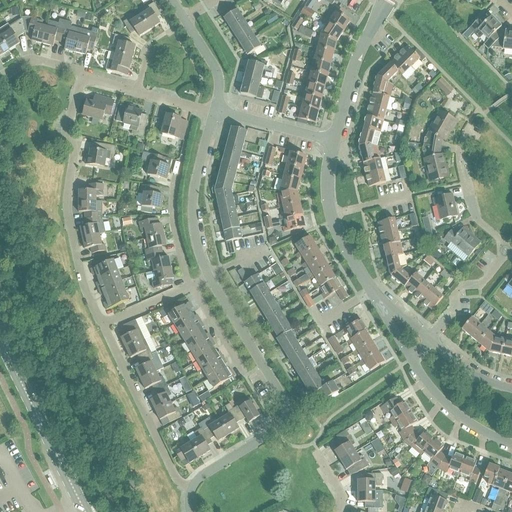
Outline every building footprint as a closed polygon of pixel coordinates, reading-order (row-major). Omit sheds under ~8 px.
[(309,0),(307,3),(305,7),(310,10),(316,0),(309,0)] [(147,12),(140,16),(150,31),(160,24),(156,18),(161,15),(154,3),(145,9),(147,12)] [(333,16),(329,22),(329,23),(343,32),(350,22),(341,16),(344,12),(334,6),(329,14),(333,16)] [(224,19),(230,28),(243,20),(237,10),(224,19)] [(150,31),(140,16),(134,20),(132,17),(123,22),(131,34),(136,31),(139,37),(150,31)] [(22,18),(25,33),(33,35),(32,41),(42,44),(47,27),(41,26),(43,21),(27,17),(22,18)] [(298,17),(295,22),(300,26),(303,21),(298,17)] [(483,35),(488,40),(495,33),(501,27),(491,17),(484,24),(479,19),(469,29),(479,39),(483,35)] [(11,31),(0,37),(9,51),(20,44),(16,39),(25,33),(22,18),(9,27),(11,31)] [(326,26),(321,35),(337,42),(343,32),(329,23),(329,22),(324,19),(321,23),(326,26)] [(48,21),(47,27),(42,44),(53,47),(55,41),(60,43),(66,22),(59,20),(58,24),(48,21)] [(230,28),(235,38),(249,29),(243,20),(230,28)] [(72,23),(66,22),(60,43),(66,44),(64,50),(75,53),(79,36),(81,30),(71,27),(72,23)] [(300,26),(295,22),(292,28),(297,31),(300,26)] [(91,32),(81,30),(79,36),(75,53),(86,56),(87,50),(93,51),(99,30),(92,29),(91,32)] [(235,38),(241,47),(255,38),(249,29),(235,38)] [(503,50),(511,51),(511,32),(505,32),(504,39),(500,38),(495,33),(488,40),(484,45),(489,50),(491,47),(503,49),(503,50)] [(118,47),(116,54),(132,58),(135,47),(129,45),(130,39),(115,35),(112,45),(118,47)] [(313,48),(317,50),(317,49),(334,54),(337,42),(321,35),(318,45),(314,44),(313,48)] [(0,56),(9,51),(0,37),(0,56)] [(255,38),(241,47),(247,56),(256,51),(258,55),(266,50),(263,46),(261,47),(255,38)] [(400,54),(399,55),(411,68),(419,59),(422,62),(426,58),(417,50),(414,53),(407,47),(403,51),(402,51),(400,53),(400,54)] [(310,60),(314,61),(331,65),(334,54),(317,49),(317,50),(315,57),(311,55),(310,60)] [(132,58),(116,54),(114,61),(108,60),(105,70),(122,74),(124,69),(129,70),(132,58)] [(394,60),(390,64),(398,72),(406,80),(415,72),(411,68),(399,55),(398,56),(397,56),(396,56),(394,58),(394,60)] [(306,72),(311,73),(327,77),(331,65),(314,61),(312,68),(308,67),(306,72)] [(249,62),(246,73),(261,77),(264,66),(249,62)] [(378,76),(377,77),(388,82),(398,72),(390,64),(386,68),(385,68),(383,70),(382,71),(383,71),(382,72),(381,72),(380,72),(378,74),(378,75),(378,76)] [(246,73),(243,83),(259,88),(261,77),(246,73)] [(303,83),(308,84),(324,89),(327,77),(311,73),(309,80),(305,79),(303,83)] [(374,88),(373,94),(384,97),(384,96),(390,98),(393,86),(388,82),(377,77),(377,78),(376,78),(375,81),(376,82),(376,83),(375,83),(374,84),(374,87),(374,88)] [(438,83),(448,95),(454,89),(445,78),(438,83)] [(259,88),(243,83),(240,94),(256,99),(259,88)] [(300,95),(305,96),(321,100),(324,89),(308,84),(306,91),(302,90),(300,95)] [(419,92),(415,88),(412,91),(408,95),(412,99),(419,92)] [(370,104),(370,105),(386,110),(390,98),(384,96),(384,97),(373,94),(371,99),(370,100),(370,103),(370,104)] [(405,102),(404,105),(410,106),(411,100),(403,95),(402,101),(405,102)] [(297,107),(302,108),(302,107),(318,112),(321,100),(305,96),(303,103),(299,102),(297,107)] [(110,115),(114,101),(100,98),(98,105),(87,102),(85,108),(83,116),(102,121),(104,114),(110,115)] [(287,104),(282,102),(279,114),(284,115),(287,104)] [(131,135),(143,138),(148,120),(140,118),(142,112),(131,109),(131,106),(128,105),(123,124),(131,126),(130,131),(132,131),(131,135)] [(368,112),(367,117),(383,121),(386,110),(370,105),(369,107),(368,108),(368,110),(368,111),(368,112)] [(302,107),(302,108),(300,115),(296,113),(294,118),(315,124),(318,112),(302,107)] [(424,138),(423,145),(440,147),(441,139),(445,141),(451,131),(450,131),(456,121),(440,111),(428,132),(429,132),(425,138),(424,138)] [(162,135),(182,140),(186,127),(179,125),(180,119),(175,117),(174,118),(167,116),(162,135)] [(365,123),(364,129),(375,132),(380,133),(383,121),(367,117),(366,119),(365,119),(365,122),(365,123)] [(231,128),(228,139),(244,143),(247,132),(231,128)] [(359,145),(359,146),(371,146),(375,132),(364,129),(362,135),(361,135),(360,138),(361,139),(361,140),(360,140),(359,141),(359,144),(359,145)] [(228,139),(226,149),(241,153),(244,143),(228,139)] [(114,161),(114,158),(116,146),(98,144),(97,151),(90,150),(88,162),(85,161),(85,164),(105,167),(106,159),(114,161)] [(440,147),(423,145),(422,152),(423,152),(425,159),(424,159),(429,182),(448,178),(445,166),(446,166),(443,155),(439,156),(440,147)] [(362,158),(363,164),(374,161),(380,159),(377,146),(371,146),(359,146),(359,147),(359,148),(359,151),(360,152),(361,153),(360,153),(360,154),(361,157),(361,158),(362,158)] [(270,148),(267,159),(272,161),(276,149),(270,148)] [(226,149),(223,159),(239,164),(241,153),(226,149)] [(141,160),(148,161),(148,163),(151,163),(147,176),(166,181),(170,167),(163,165),(165,158),(143,152),(141,160)] [(289,157),(287,164),(287,165),(303,169),(306,157),(285,152),(284,156),(289,157)] [(223,159),(220,170),(236,174),(239,164),(223,159)] [(366,174),(366,175),(383,171),(380,159),(374,161),(363,164),(365,169),(364,169),(364,170),(365,173),(365,174),(366,174)] [(286,169),(284,176),(300,181),(303,169),(287,165),(287,164),(282,163),(281,168),(286,169)] [(398,168),(400,180),(406,178),(403,166),(398,168)] [(220,170),(217,180),(233,185),(236,174),(220,170)] [(383,171),(366,175),(366,177),(366,178),(366,181),(367,181),(369,187),(386,183),(383,171)] [(283,181),(280,192),(297,192),(300,181),(284,176),(279,175),(278,179),(283,181)] [(215,191),(217,200),(232,196),(231,191),(233,185),(217,180),(215,191)] [(79,191),(79,202),(96,202),(96,196),(103,196),(103,185),(89,185),(89,191),(79,191)] [(142,207),(161,210),(163,196),(156,195),(157,188),(142,186),(141,194),(144,194),(142,207)] [(279,209),(283,208),(300,204),(297,192),(280,192),(282,203),(278,204),(279,209)] [(437,206),(440,220),(458,216),(454,201),(450,202),(448,195),(433,199),(434,206),(437,206)] [(217,200),(219,210),(235,207),(232,196),(217,200)] [(85,213),(85,220),(102,218),(102,202),(96,202),(79,202),(79,213),(85,213)] [(281,221),(283,220),(286,220),(286,219),(302,216),(300,204),(283,208),(285,215),(280,216),(281,221)] [(219,210),(221,221),(237,217),(235,207),(219,210)] [(409,215),(412,227),(418,226),(415,214),(409,215)] [(126,225),(135,223),(133,216),(124,218),(126,225)] [(286,220),(283,220),(285,227),(283,228),(284,232),(305,228),(302,216),(286,219),(286,220)] [(221,221),(223,231),(239,228),(237,217),(221,221)] [(80,228),(83,239),(99,235),(105,233),(102,218),(85,220),(86,227),(80,228)] [(380,234),(380,235),(397,231),(394,219),(378,223),(379,229),(378,230),(379,233),(380,234)] [(146,233),(147,239),(164,235),(161,224),(154,226),(153,220),(139,223),(142,234),(146,233)] [(239,228),(223,231),(226,242),(232,241),(242,239),(239,228)] [(451,243),(469,257),(480,244),(462,229),(458,234),(452,229),(444,239),(449,244),(451,243)] [(382,241),(383,247),(400,243),(397,231),(380,235),(381,237),(380,237),(380,238),(381,240),(382,241)] [(245,238),(248,247),(262,242),(259,233),(245,238)] [(99,235),(83,239),(85,250),(91,248),(92,254),(106,251),(105,245),(102,246),(99,235)] [(144,246),(147,256),(162,253),(161,247),(166,246),(164,235),(147,239),(148,245),(144,246)] [(298,259),(302,257),(316,248),(310,237),(295,246),(300,253),(296,255),(298,259)] [(385,253),(386,258),(397,256),(403,255),(400,243),(383,247),(384,248),(383,248),(383,249),(384,252),(384,253),(385,253)] [(304,269),(308,267),(323,258),(316,248),(302,257),(306,263),(302,265),(304,269)] [(153,266),(154,272),(171,268),(169,257),(163,258),(162,253),(147,256),(149,267),(153,266)] [(390,275),(390,276),(400,270),(406,266),(403,255),(397,256),(386,258),(388,264),(387,264),(387,265),(388,268),(388,269),(389,269),(389,270),(388,271),(389,274),(390,275)] [(311,279),(314,277),(329,268),(323,258),(308,267),(312,273),(308,276),(311,279)] [(281,262),(284,267),(289,264),(286,259),(281,262)] [(96,275),(97,279),(117,271),(114,261),(91,269),(93,276),(96,275)] [(278,265),(271,269),(276,276),(282,272),(278,265)] [(151,279),(154,289),(173,285),(172,279),(173,279),(171,268),(154,272),(155,278),(151,279)] [(317,290),(320,288),(335,278),(329,268),(314,277),(318,283),(314,286),(317,290)] [(287,272),(290,278),(295,274),(292,269),(287,272)] [(399,284),(404,287),(411,279),(400,270),(390,276),(391,277),(391,278),(394,280),(395,280),(396,281),(396,282),(398,284),(399,284)] [(96,283),(98,290),(121,281),(117,271),(97,279),(99,282),(96,283)] [(412,294),(413,295),(424,282),(415,274),(411,279),(404,287),(409,291),(408,291),(409,292),(411,294),(412,294)] [(244,283),(250,292),(264,284),(258,275),(249,280),(244,283)] [(320,288),(324,294),(320,296),(322,300),(336,292),(341,300),(347,297),(344,290),(342,291),(341,289),(341,288),(335,278),(320,288)] [(293,283),(297,288),(302,285),(298,280),(293,283)] [(104,295),(105,299),(125,291),(121,281),(98,290),(101,296),(104,295)] [(418,299),(423,303),(434,290),(424,282),(413,295),(415,296),(414,296),(415,297),(417,299),(418,299)] [(250,292),(255,302),(269,293),(264,284),(250,292)] [(300,293),(303,298),(308,295),(305,290),(300,293)] [(434,290),(423,303),(424,304),(423,304),(424,305),(426,307),(427,307),(432,311),(443,297),(434,290)] [(125,291),(105,299),(106,302),(104,304),(106,310),(118,306),(120,311),(126,308),(124,303),(129,301),(125,291)] [(255,302),(261,311),(275,303),(269,293),(255,302)] [(308,295),(303,298),(309,308),(314,305),(308,295)] [(168,315),(174,325),(192,313),(190,310),(193,309),(189,302),(168,315)] [(261,311),(267,320),(281,312),(275,303),(261,311)] [(267,320),(273,330),(286,321),(281,312),(267,320)] [(174,325),(180,334),(201,321),(197,315),(194,317),(192,313),(174,325)] [(145,315),(147,323),(153,321),(151,314),(145,315)] [(462,330),(470,337),(480,325),(472,318),(462,330)] [(121,338),(126,348),(141,341),(138,335),(142,333),(136,320),(123,326),(125,330),(119,333),(121,338)] [(348,333),(351,339),(351,340),(365,331),(365,332),(367,331),(361,320),(341,332),(344,336),(348,333)] [(180,334),(185,343),(204,332),(202,329),(204,327),(201,321),(180,334)] [(273,330),(278,339),(291,332),(292,331),(286,321),(273,330)] [(470,337),(478,344),(488,332),(480,325),(470,337)] [(353,344),(357,350),(372,342),(365,332),(365,331),(351,340),(351,339),(347,342),(349,346),(353,344)] [(191,352),(212,339),(208,334),(206,335),(204,332),(185,343),(186,344),(181,346),(186,354),(191,352)] [(276,340),(282,349),(296,341),(291,332),(278,339),(276,340)] [(478,344),(488,352),(496,338),(488,332),(478,344)] [(328,340),(335,350),(340,347),(333,337),(328,340)] [(488,352),(501,355),(504,340),(496,338),(488,352)] [(191,352),(197,361),(215,350),(213,347),(216,345),(212,339),(191,352)] [(501,355),(511,357),(511,355),(511,341),(504,340),(501,355)] [(137,356),(139,361),(152,355),(148,345),(144,347),(141,341),(126,348),(130,359),(137,356)] [(282,349),(288,359),(302,350),(296,341),(282,349)] [(359,354),(363,360),(363,361),(378,352),(372,342),(357,350),(353,353),(355,357),(359,354)] [(340,347),(335,350),(338,355),(343,352),(340,347)] [(197,361),(202,371),(223,358),(220,352),(217,354),(215,350),(197,361)] [(288,359),(294,368),(307,360),(302,350),(288,359)] [(378,352),(363,361),(363,360),(359,363),(361,367),(365,364),(369,371),(370,370),(372,373),(379,369),(377,366),(384,362),(378,352)] [(136,369),(140,380),(156,372),(163,369),(160,363),(157,364),(152,355),(139,361),(142,366),(136,369)] [(341,360),(344,365),(349,362),(346,357),(341,360)] [(202,371),(208,380),(226,369),(224,365),(227,364),(223,358),(202,371)] [(294,368),(299,377),(313,369),(307,360),(294,368)] [(347,370),(350,376),(355,372),(352,367),(347,370)] [(226,369),(208,380),(214,389),(235,376),(231,370),(228,372),(226,369)] [(299,377),(305,387),(319,378),(313,369),(299,377)] [(152,387),(154,392),(167,386),(162,377),(159,378),(156,372),(140,380),(145,390),(152,387)] [(187,378),(170,383),(173,395),(190,390),(187,378)] [(311,396),(319,391),(324,387),(319,378),(305,387),(311,396)] [(324,387),(319,391),(325,400),(339,392),(333,382),(324,387)] [(150,401),(155,411),(171,403),(168,397),(171,396),(167,386),(154,392),(157,397),(150,401)] [(209,390),(201,394),(205,400),(213,396),(209,390)] [(389,419),(392,423),(396,421),(411,412),(404,402),(400,405),(396,398),(381,407),(385,415),(390,412),(393,417),(389,419)] [(202,407),(205,411),(211,407),(207,400),(204,402),(206,405),(202,407)] [(238,406),(233,409),(241,421),(246,418),(249,423),(259,417),(250,402),(244,406),(242,403),(238,405),(238,406)] [(171,403),(155,411),(160,421),(166,418),(169,423),(182,417),(177,408),(174,409),(171,403)] [(226,417),(219,421),(228,435),(239,429),(236,424),(241,421),(233,409),(230,404),(221,409),(226,417)] [(195,419),(198,418),(195,412),(184,417),(190,430),(198,426),(195,419)] [(368,415),(373,424),(379,421),(374,412),(368,415)] [(399,433),(404,441),(415,432),(411,426),(417,422),(411,412),(396,421),(392,423),(395,428),(398,426),(402,432),(399,433)] [(200,424),(203,428),(210,440),(215,437),(218,442),(228,435),(219,421),(213,425),(209,418),(200,424)] [(197,439),(191,443),(200,458),(210,451),(207,446),(212,443),(210,440),(203,428),(194,433),(197,439)] [(335,451),(340,461),(355,452),(352,446),(355,444),(350,435),(349,436),(346,430),(335,437),(338,442),(338,443),(341,448),(335,451)] [(422,452),(423,453),(434,439),(425,432),(421,437),(415,432),(404,441),(420,455),(422,452)] [(369,453),(384,447),(381,439),(366,445),(369,453)] [(430,463),(438,469),(445,457),(439,452),(443,447),(434,439),(423,453),(432,461),(430,463)] [(200,458),(191,443),(184,447),(183,444),(174,450),(181,462),(186,459),(190,464),(200,458)] [(355,452),(340,461),(346,471),(352,467),(357,474),(369,466),(362,456),(359,458),(355,452)] [(445,457),(438,469),(447,473),(448,470),(454,472),(452,476),(457,478),(458,474),(459,474),(465,458),(454,453),(451,460),(445,457)] [(465,458),(459,474),(470,478),(469,481),(475,484),(480,471),(474,468),(476,462),(465,458)] [(487,484),(492,486),(499,470),(500,469),(489,465),(484,478),(489,480),(487,484)] [(493,504),(497,506),(509,474),(499,470),(492,486),(499,489),(493,504)] [(358,480),(358,492),(375,492),(375,485),(382,485),(382,474),(365,474),(365,480),(358,480)] [(506,492),(511,493),(511,475),(509,474),(497,506),(500,507),(506,492)] [(425,485),(437,485),(438,477),(426,476),(425,485)] [(400,491),(407,494),(412,482),(405,480),(400,491)] [(430,500),(427,506),(442,511),(443,511),(448,502),(442,500),(444,494),(429,488),(425,499),(430,500)] [(375,492),(358,492),(358,503),(365,503),(365,509),(379,509),(383,509),(383,492),(375,492)] [(477,492),(473,503),(478,505),(482,494),(477,492)]
